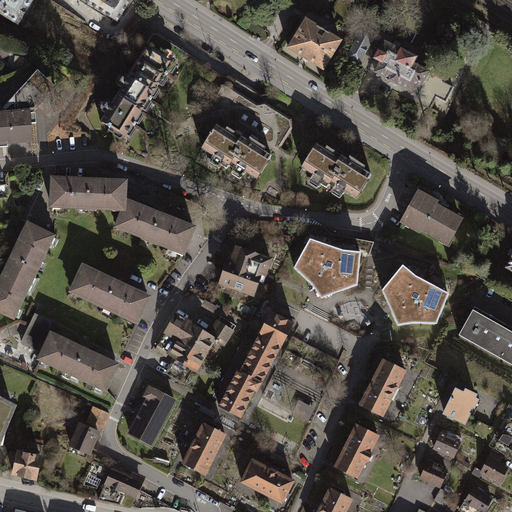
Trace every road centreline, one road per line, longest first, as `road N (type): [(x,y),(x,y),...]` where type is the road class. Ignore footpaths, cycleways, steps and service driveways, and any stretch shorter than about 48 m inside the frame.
road 1 (residential): [(211,511),(121,456),(110,439),(149,339),(234,201)]
road 2 (primary): [(169,0),(411,153)]
road 3 (residential): [(0,165),(112,157),(234,201)]
road 4 (residential): [(234,201),(369,223),(379,219),(411,153)]
